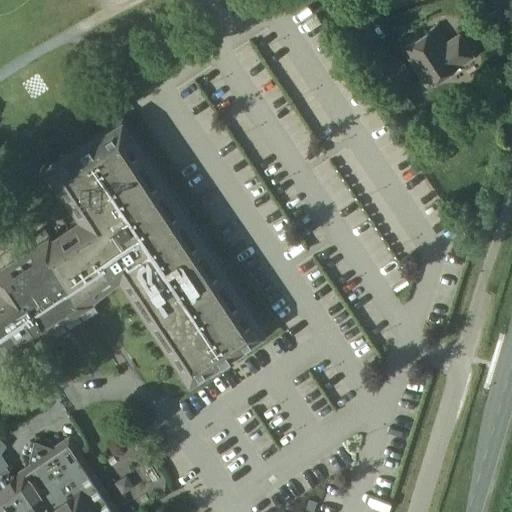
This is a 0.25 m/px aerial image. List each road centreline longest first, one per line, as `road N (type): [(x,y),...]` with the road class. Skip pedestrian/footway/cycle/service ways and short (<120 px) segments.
road 1 (unclassified): [(417,511),(480,291)]
road 2 (primary): [(511,389),(475,511)]
